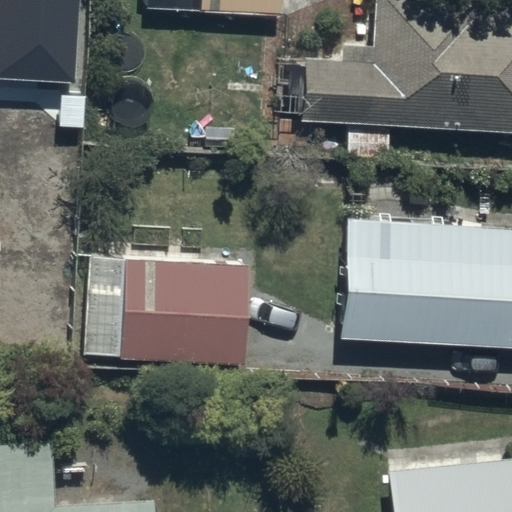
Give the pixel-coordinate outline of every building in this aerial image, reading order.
[(0,0),(0,77),(73,82),(77,0),(0,0)] [(145,0),(145,12),(278,19),(279,0),(145,0)] [(343,59),(307,57),(304,121),(511,130),(511,3),(469,2),(468,0),(375,0),(374,47),(344,45),(343,59)] [(511,226),(345,218),(339,339),(511,347),(511,226)] [(245,363),(250,264),(87,256),(83,355),(245,363)] [(54,437),(0,438),(0,511),(157,511),(156,498),(58,503),(54,437)] [(511,511),(511,456),(383,467),(386,511),(511,511)]
